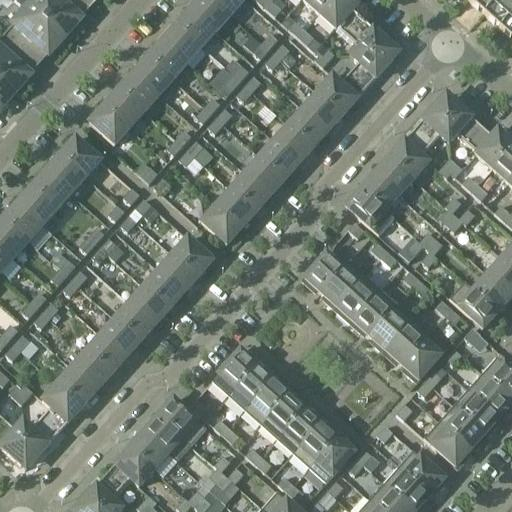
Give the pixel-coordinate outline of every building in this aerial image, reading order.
[(74,0),(37,0),(29,10),(63,40),(79,23),(71,16),(81,6),(74,0)] [(230,19),(208,0),(201,0),(190,13),(215,35),(230,19)] [(240,0),(208,0),(230,19),(244,3),(240,0)] [(264,0),(253,0),(252,2),(264,13),(271,5),(264,0)] [(305,0),(301,5),(318,19),(334,0),(305,0)] [(345,0),(334,0),(318,19),(333,33),(350,15),(351,15),(356,10),(345,0)] [(469,0),(467,3),(483,17),(498,0),(469,0)] [(511,0),(498,0),(483,17),(499,32),(511,16),(511,0)] [(271,5),(264,13),(274,22),(281,14),(271,5)] [(29,10),(4,38),(30,62),(40,51),(47,58),(63,40),(29,10)] [(215,35),(190,13),(176,29),(201,52),(215,35)] [(392,52),(351,15),(350,15),(333,33),(334,34),(336,33),(356,51),(353,55),(353,59),(393,57),(392,52)] [(511,16),(499,32),(511,43),(511,16)] [(294,26),(287,33),(297,42),(304,35),(294,26)] [(201,52),(176,29),(161,46),(186,68),(201,52)] [(304,35),(297,42),(307,51),(313,43),(304,35)] [(4,38),(0,42),(0,86),(12,97),(28,80),(21,73),(30,62),(4,38)] [(261,48),(268,55),(277,45),(269,38),(261,48)] [(186,68),(161,46),(147,62),(172,84),(186,68)] [(252,58),(260,65),(268,55),(261,48),(252,58)] [(273,59),(280,66),(289,56),(281,49),(273,59)] [(320,49),(313,57),(317,61),(314,65),(322,72),(333,60),(320,49)] [(393,57),(353,59),(353,65),(357,68),(339,88),(356,103),(393,62),(393,57)] [(264,69),(272,75),(280,66),(273,59),(264,69)] [(172,84),(147,62),(132,78),(157,100),(172,84)] [(232,80),(239,87),(248,77),(241,71),(232,80)] [(157,100),(132,78),(118,94),(143,117),(157,100)] [(223,90),(231,97),(239,87),(232,80),(223,90)] [(331,81),(316,98),(341,120),(356,103),(339,88),(338,88),(331,81)] [(244,91),(252,98),(260,88),(253,82),(244,91)] [(0,110),(12,97),(0,86),(0,110)] [(235,101),(243,108),(252,98),(244,91),(235,101)] [(143,117),(118,94),(103,111),(128,133),(143,117)] [(341,120),(316,98),(302,114),(327,136),(341,120)] [(203,113),(211,119),(219,110),(212,103),(203,113)] [(450,103),(445,104),(447,143),(452,143),(455,139),(476,157),(476,158),(492,141),(491,140),(450,103)] [(440,104),(403,145),(420,161),(439,140),(442,143),(447,143),(445,104),(440,104)] [(128,133),(103,111),(89,127),(114,149),(128,133)] [(194,122),(202,129),(211,119),(203,113),(194,122)] [(215,123),(223,130),(231,120),(224,114),(215,123)] [(327,136),(302,114),(287,130),(313,152),(327,136)] [(206,133),(214,140),(223,130),(215,123),(206,133)] [(313,152),(287,130),(273,146),(298,169),(313,152)] [(174,145),(182,152),(191,142),(183,135),(174,145)] [(511,148),(496,135),(491,140),(492,141),(476,158),(476,157),(475,159),(491,174),(511,150),(511,148)] [(74,143),(60,159),(85,181),(99,165),(74,143)] [(166,155),(173,161),(182,152),(174,145),(166,155)] [(427,167),(420,161),(403,145),(389,161),(413,183),(427,167)] [(186,156),(194,162),(203,153),(195,146),(186,156)] [(298,169),(273,146),(258,162),(284,185),(298,169)] [(511,150),(491,174),(508,188),(511,183),(511,150)] [(178,165),(185,172),(194,162),(186,156),(178,165)] [(85,181),(60,159),(45,175),(70,198),(85,181)] [(413,183),(389,161),(374,177),(399,199),(413,183)] [(284,185),(258,162),(244,179),(269,201),(284,185)] [(454,183),(462,175),(449,163),(448,164),(449,179),(450,179),(454,183)] [(449,179),(448,164),(438,176),(446,183),(449,179)] [(150,173),(141,182),(148,189),(157,179),(150,173)] [(70,198),(45,175),(31,191),(56,214),(70,198)] [(399,199),(374,177),(360,194),(393,224),(393,223),(384,215),(399,199)] [(269,201),(244,179),(229,195),(255,217),(269,201)] [(471,197),(477,190),(468,181),(461,189),(471,197)] [(162,183),(153,193),(160,200),(169,190),(162,183)] [(471,197),(480,206),(487,198),(477,190),(471,197)] [(56,214),(31,191),(16,208),(41,230),(56,214)] [(130,210),(139,200),(131,193),(123,203),(130,210)] [(393,224),(360,194),(344,211),(378,241),(393,224)] [(255,217),(229,195),(215,211),(240,234),(255,217)] [(447,215),(452,218),(460,209),(453,202),(444,212),(447,215)] [(142,221),(151,211),(143,204),(135,214),(142,221)] [(41,230),(16,208),(2,224),(27,246),(41,230)] [(124,217),(116,210),(108,220),(115,227),(124,217)] [(493,218),(511,234),(511,215),(509,219),(500,210),(493,218)] [(240,234),(215,211),(200,227),(226,250),(240,234)] [(458,224),(462,228),(465,230),(474,221),(466,214),(458,224)] [(455,221),(452,218),(447,215),(439,224),(446,231),(455,221)] [(136,228),(128,221),(120,231),(127,237),(136,228)] [(455,221),(446,231),(453,237),(462,228),(458,224),(455,221)] [(27,246),(2,224),(0,225),(0,251),(12,262),(27,246)] [(363,235),(354,227),(347,235),(356,243),(363,235)] [(104,239),(96,233),(88,242),(95,249),(104,239)] [(423,251),(429,256),(433,260),(442,250),(427,237),(418,247),(415,244),(407,254),(414,261),(423,251)] [(95,249),(88,242),(79,252),(87,259),(95,249)] [(116,250),(108,243),(100,253),(107,260),(116,250)] [(211,265),(186,243),(172,259),(197,281),(211,265)] [(380,264),(386,256),(377,248),(370,255),(380,264)] [(511,250),(502,262),(511,271),(511,250)] [(0,276),(12,262),(0,251),(0,276)] [(313,292),(320,298),(348,267),(332,252),(302,285),(311,294),(313,292)] [(107,260),(100,253),(91,263),(99,269),(107,260)] [(389,272),(396,265),(386,256),(380,264),(389,272)] [(436,263),(433,260),(429,256),(420,266),(427,273),(436,263)] [(197,281),(172,259),(157,275),(182,297),(197,281)] [(511,299),(511,271),(502,262),(487,279),(511,300),(511,299)] [(75,272),(67,265),(59,274),(66,281),(75,272)] [(348,267),(320,298),(327,304),(325,307),(334,315),(364,281),(348,267)] [(66,281),(59,274),(50,284),(58,291),(66,281)] [(182,297),(157,275),(143,292),(168,314),(182,297)] [(87,282),(79,276),(71,285),(78,292),(87,282)] [(412,292),(419,285),(409,277),(403,284),(412,292)] [(511,300),(487,279),(473,294),(464,286),(464,287),(497,316),(511,300)] [(364,281),(334,315),(350,329),(380,295),(364,281)] [(78,292),(71,285),(62,295),(70,302),(78,292)] [(422,301),(428,294),(419,285),(412,292),(422,301)] [(497,316),(464,287),(448,304),(482,333),(497,316)] [(168,314),(143,292),(128,308),(153,330),(168,314)] [(380,295),(350,329),(359,337),(361,335),(369,341),(397,310),(380,295)] [(46,304),(39,297),(30,307),(38,314),(46,304)] [(451,314),(441,305),(435,313),(444,321),(451,314)] [(38,314),(30,307),(21,316),(29,323),(38,314)] [(58,315),(51,308),(42,318),(50,324),(58,315)] [(153,330),(128,308),(114,324),(139,346),(153,330)] [(397,310),(369,341),(376,348),(374,350),(383,358),(413,324),(397,310)] [(451,314),(444,321),(454,330),(460,323),(451,314)] [(50,324),(42,318),(33,327),(41,334),(50,324)] [(139,346),(114,324),(100,340),(125,363),(139,346)] [(413,324),(383,358),(391,366),(394,363),(401,370),(429,339),(413,324)] [(9,346),(18,336),(10,329),(1,339),(9,346)] [(472,333),(463,343),(471,349),(479,340),(472,333)] [(9,346),(1,339),(0,340),(0,355),(9,346)] [(429,339),(401,370),(408,376),(406,379),(415,387),(446,353),(429,339)] [(30,347),(22,340),(13,350),(21,356),(30,347)] [(125,363),(100,340),(85,357),(110,379),(125,363)] [(21,356),(13,350),(5,359),(12,366),(21,356)] [(241,353),(227,369),(211,386),(228,401),(256,370),(249,364),(251,361),(241,353)] [(461,360),(454,354),(445,363),(452,370),(461,360)] [(110,379),(85,357),(71,373),(96,395),(110,379)] [(511,376),(496,362),(481,379),(511,406),(511,376)] [(256,370),(228,401),(244,416),(274,382),(265,374),(263,377),(256,370)] [(96,395),(71,373),(56,389),(81,411),(96,395)] [(0,376),(0,389),(2,392),(9,384),(0,376)] [(441,383),(433,376),(425,386),(432,393),(441,383)] [(511,406),(481,379),(467,395),(500,425),(508,416),(506,414),(511,406)] [(274,382),(244,416),(260,430),(290,396),(274,382)] [(432,393),(425,386),(416,395),(424,402),(432,393)] [(81,411),(56,389),(42,405),(49,412),(67,428),(81,411)] [(16,390),(9,398),(22,409),(32,397),(24,390),(20,394),(16,390)] [(500,425),(467,395),(452,411),(486,441),(500,425)] [(290,396),(260,430),(276,444),(304,413),(297,407),(299,404),(290,396)] [(206,412),(196,403),(189,411),(199,420),(206,412)] [(172,404),(157,421),(190,450),(205,433),(172,404)] [(412,416),(404,409),(396,419),(403,425),(412,416)] [(486,441),(452,411),(438,427),(469,455),(476,448),(478,450),(486,441)] [(28,429),(22,430),(25,469),(30,469),(67,428),(49,412),(31,433),(28,429)] [(304,413),(276,444),(292,459),(322,425),(314,417),(312,420),(304,413)] [(14,434),(0,421),(0,451),(20,469),(25,469),(22,430),(17,430),(14,434)] [(190,450),(157,421),(143,437),(167,458),(181,443),(190,451),(190,450)] [(222,440),(229,433),(219,424),(213,432),(222,440)] [(322,425),(292,459),(309,473),(337,442),(329,435),(331,433),(322,425)] [(469,455),(438,427),(423,444),(457,474),(465,464),(463,462),(469,455)] [(383,447),(392,438),(385,431),(376,441),(383,447)] [(232,449),(238,442),(229,433),(222,440),(232,449)] [(167,458),(143,437),(128,453),(153,474),(167,458)] [(337,442),(309,473),(325,488),(355,454),(346,446),(344,448),(337,442)] [(153,474),(128,453),(113,470),(131,485),(138,491),(153,474)] [(254,469),(261,462),(251,453),(245,460),(254,469)] [(371,461),(364,454),(355,464),(363,470),(371,461)] [(446,486),(412,455),(397,472),(429,500),(435,493),(437,495),(446,486)] [(264,477),(271,470),(261,462),(254,469),(264,477)] [(363,470),(355,464),(347,473),(354,480),(363,470)] [(77,511),(76,511),(116,511),(116,509),(112,505),(131,485),(113,470),(77,511)] [(429,500),(397,472),(383,488),(409,511),(422,511),(424,510),(422,507),(429,500)] [(243,479),(235,473),(227,482),(231,486),(234,489),(243,479)] [(227,482),(224,480),(215,490),(222,496),(231,486),(227,482)] [(287,498),(293,491),(284,482),(277,489),(287,498)] [(343,493),(335,486),(327,496),(334,503),(343,493)] [(409,511),(383,488),(368,504),(376,511),(409,511)] [(296,507),(303,499),(293,491),(287,498),(296,507)] [(189,511),(192,509),(194,511),(207,511),(211,509),(196,496),(188,506),(184,503),(176,511),(189,511)] [(293,511),(276,497),(262,511),(293,511)] [(137,511),(152,511),(156,508),(148,500),(137,511)]
